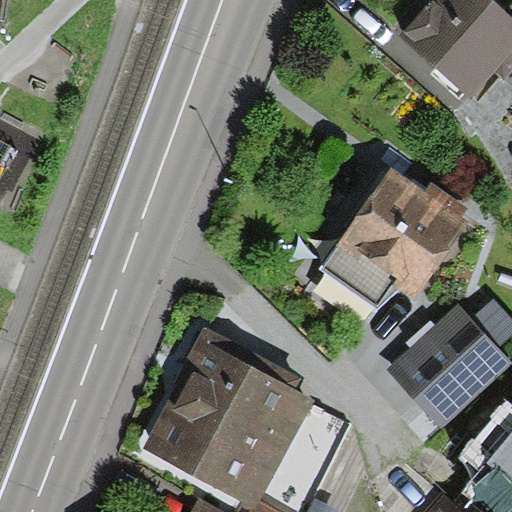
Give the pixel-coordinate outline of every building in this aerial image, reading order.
[(511,40),(466,0),(441,0),(405,40),(464,93),(511,40)] [(0,186),(3,189),(24,148),(0,135),(0,186)] [(391,181),(349,254),(411,290),(454,217),(391,181)] [(455,323),(395,374),(437,422),(496,371),(455,323)] [(200,364),(158,442),(248,490),(290,413),(200,364)] [(511,511),(511,443),(473,490),(499,511),(511,511)] [(499,511),(473,490),(454,511),(499,511)] [(238,511),(208,496),(200,511),(238,511)]
